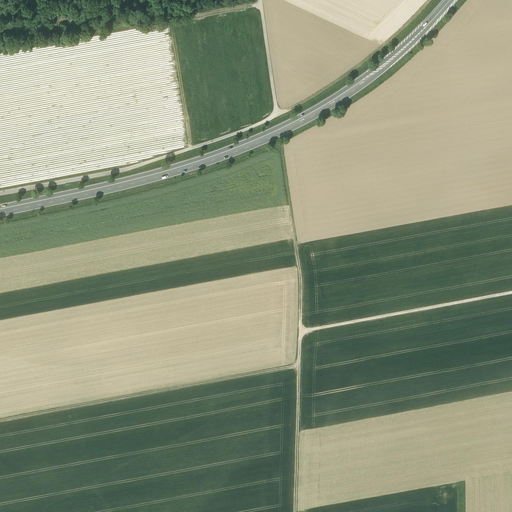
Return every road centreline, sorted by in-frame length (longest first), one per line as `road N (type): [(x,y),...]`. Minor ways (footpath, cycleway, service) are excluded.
road 1 (trunk): [(450,0),(382,67),(276,132),(167,172),(0,210)]
road 2 (track): [(0,193),(127,169),(276,115),(260,0)]
road 3 (track): [(294,511),(301,285),(281,145)]
road 4 (track): [(0,420),(299,365)]
road 5 (track): [(260,4),(0,51)]
road 6 (track): [(511,292),(300,331)]
road 7 (track): [(276,115),(356,67),(430,0)]
